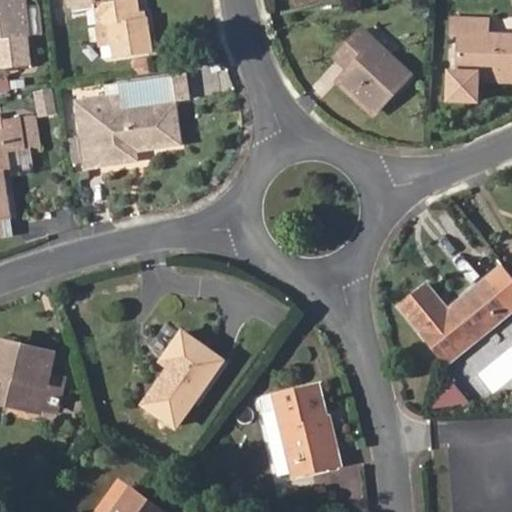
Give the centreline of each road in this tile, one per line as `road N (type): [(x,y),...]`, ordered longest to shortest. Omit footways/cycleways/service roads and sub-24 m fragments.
road 1 (residential): [(251,227),(153,235),(0,284)]
road 2 (residential): [(397,511),(389,416),(337,277)]
road 3 (residential): [(293,144),(243,0)]
road 4 (residential): [(383,182),(511,142)]
